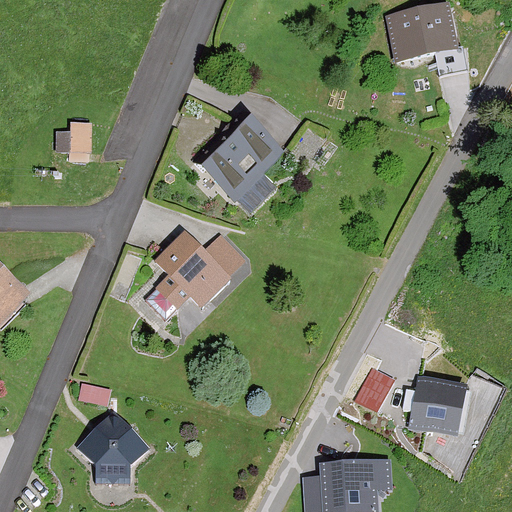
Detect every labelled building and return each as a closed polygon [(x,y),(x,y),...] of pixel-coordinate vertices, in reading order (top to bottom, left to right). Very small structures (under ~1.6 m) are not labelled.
[(455,54),(446,7),(387,17),(395,65),(455,54)] [(284,155),(241,112),(191,162),(234,206),(238,202),(249,213),(274,189),(262,177),(284,155)] [(55,154),(91,155),(91,125),(70,125),(70,133),(55,133),(55,154)] [(230,282),(226,279),(245,261),(221,237),(202,255),(183,236),(154,265),(166,277),(154,290),(157,293),(147,303),(165,320),(174,311),(177,314),(191,300),(202,310),(230,282)] [(0,328),(30,300),(0,268),(0,328)] [(369,353),(345,396),(367,407),(383,377),(376,373),(383,360),(369,353)] [(110,403),(113,386),(84,382),(82,399),(110,403)] [(467,389),(419,382),(411,431),(459,439),(467,389)] [(130,486),(130,469),(149,449),(112,414),(77,450),(95,467),(95,485),(130,486)] [(390,493),(389,463),(320,465),(321,478),(304,479),(304,511),(379,511),(379,493),(390,493)]
